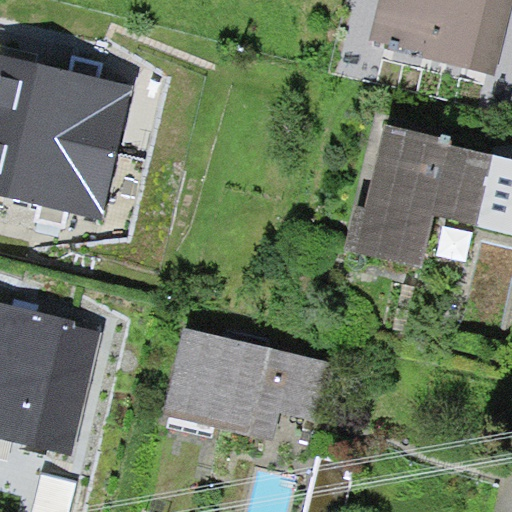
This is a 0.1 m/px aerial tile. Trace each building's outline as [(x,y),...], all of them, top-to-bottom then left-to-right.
[(511,9),(511,0),(390,0),(381,43),(499,69),(511,9)] [(133,85),(0,54),(0,125),(117,153),(133,85)] [(0,195),(102,218),(117,153),(0,125),(0,195)] [(511,163),(401,139),(373,265),(454,283),(467,226),(511,236),(511,163)] [(112,341),(0,315),(0,400),(32,408),(24,446),(85,460),(112,341)] [(336,369),(194,338),(176,419),(317,451),(336,369)] [(341,511),(350,475),(317,468),(306,511),(341,511)]
